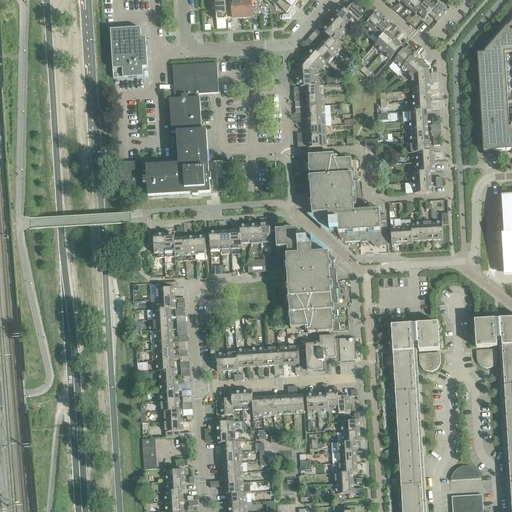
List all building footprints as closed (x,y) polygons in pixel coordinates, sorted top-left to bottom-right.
[(211,0),(212,9),(215,9),(216,21),(227,20),(226,19),(225,0),(211,0)] [(241,0),(225,0),(226,19),(232,18),(232,20),(242,19),(241,0)] [(257,0),(241,0),(242,19),(252,19),(252,17),(259,17),(257,0)] [(298,0),(279,0),(276,4),(286,14),(293,4),(294,5),(298,0)] [(400,2),(408,8),(414,0),(401,0),(400,2)] [(416,15),(417,13),(427,2),(427,1),(425,0),(414,0),(408,8),(416,15)] [(417,13),(425,20),(428,16),(437,23),(448,11),(439,3),(436,6),(428,0),(427,1),(427,2),(417,13)] [(334,16),(336,18),(348,28),(348,27),(354,20),(358,23),(365,14),(353,3),(345,12),(341,8),(334,16)] [(364,27),(371,34),(383,21),(375,14),(364,27)] [(336,18),(329,25),(343,37),(350,29),(348,27),(348,28),(336,18)] [(371,34),(379,41),(386,33),(390,30),(391,28),(383,21),(371,34)] [(511,22),(484,53),(485,55),(477,55),(483,153),(511,151),(511,22)] [(322,33),(328,38),(336,45),(336,44),(343,37),(329,25),(322,33)] [(141,38),(140,29),(110,30),(113,73),(113,80),(143,78),(143,68),(147,68),(146,38),(141,38)] [(374,46),(382,53),(394,40),(386,33),(379,41),(374,46)] [(317,42),(321,45),(335,57),(341,49),(336,44),(336,45),(328,38),(325,41),(321,37),(317,42)] [(394,40),(382,53),(390,60),(402,47),(394,40)] [(321,45),(315,53),(314,53),(326,63),(328,65),(335,57),(321,45)] [(393,63),(401,70),(413,56),(405,49),(393,63)] [(304,57),(296,66),(317,73),(326,63),(314,53),(315,53),(313,51),(306,59),(304,57)] [(401,70),(411,79),(431,69),(422,61),(420,63),(413,56),(401,70)] [(119,164),(120,179),(121,194),(147,192),(148,197),(224,192),(223,162),(208,163),(206,131),(201,131),(199,95),(218,94),(217,64),(172,67),(174,100),(169,101),(171,134),(176,134),(178,160),(173,161),(173,165),(142,167),(142,162),(119,164)] [(300,88),(305,88),(318,87),(317,73),(296,66),(297,78),(299,78),(300,88)] [(411,79),(412,92),(430,91),(429,81),(432,81),(431,69),(411,79)] [(376,83),(382,88),(387,84),(380,78),(376,83)] [(305,88),(305,98),(323,97),(323,86),(318,87),(305,88)] [(411,101),(411,103),(430,101),(430,91),(412,92),(412,101),(411,101)] [(305,98),(306,108),(324,107),(323,97),(305,98)] [(413,104),(413,112),(413,113),(426,112),(431,112),(430,101),(411,103),(411,104),(413,104)] [(306,108),(307,118),(324,117),(324,107),(306,108)] [(407,122),(407,123),(427,122),(426,112),(413,113),(413,112),(408,113),(409,122),(407,122)] [(307,118),(307,128),(325,127),(324,117),(307,118)] [(409,124),(410,133),(427,132),(427,122),(407,123),(407,124),(409,124)] [(307,128),(308,139),(326,137),(325,127),(307,128)] [(408,142),(409,144),(428,142),(427,132),(410,133),(410,142),(408,142)] [(326,137),(308,139),(309,149),(326,148),(326,137)] [(411,154),(416,154),(416,153),(429,153),(429,152),(428,142),(409,144),(409,145),(410,145),(411,154)] [(415,162),(415,164),(434,162),(433,152),(429,152),(429,153),(416,153),(416,154),(416,162),(415,162)] [(308,157),(311,194),(312,215),(316,215),(321,220),(321,222),(321,224),(322,226),(323,228),(325,229),(327,230),(329,231),(337,231),(338,235),(340,238),(346,243),(369,242),(369,241),(374,241),(378,244),(381,244),(381,246),(388,246),(386,216),(380,216),(379,213),(354,215),(353,212),(354,212),(351,160),(334,162),(334,156),(308,157)] [(416,165),(417,173),(417,174),(430,173),(435,173),(434,162),(415,164),(415,165),(416,165)] [(411,183),(411,184),(431,183),(430,173),(417,174),(417,173),(412,174),(413,183),(411,183)] [(431,183),(411,184),(411,185),(413,185),(413,195),(431,194),(431,183)] [(511,197),(499,198),(504,276),(511,275),(511,197)] [(442,223),(431,223),(432,241),(443,241),(442,226),(448,226),(447,214),(441,214),(442,223)] [(431,223),(421,224),(422,242),(432,241),(431,223)] [(411,225),(411,227),(412,242),(422,242),(421,224),(411,225)] [(270,225),(260,226),(261,244),(271,243),(270,225)] [(260,226),(250,227),(251,245),(261,244),(260,226)] [(239,227),(239,232),(240,232),(240,245),(241,245),(251,245),(250,227),(239,227)] [(411,227),(401,228),(402,245),(412,245),(412,242),(411,227)] [(402,245),(401,228),(390,228),(391,246),(402,245)] [(277,249),(286,249),(286,251),(288,252),(288,256),(286,256),(291,329),(308,328),(308,334),(336,333),(336,323),(333,324),(332,317),(335,317),(335,311),(332,312),(331,305),(335,305),(334,290),(330,291),(330,284),(333,284),(332,269),(329,270),(329,263),(333,263),(335,260),(328,254),(324,250),(323,249),(322,247),(320,246),(317,246),(315,247),(307,239),(306,236),(298,237),(297,230),(275,231),(277,249)] [(239,232),(230,233),(231,251),(231,255),(237,255),(237,250),(241,250),(241,245),(240,245),(240,232),(239,232)] [(220,251),(220,233),(209,234),(210,257),(217,256),(217,251),(220,251)] [(230,233),(220,233),(220,251),(221,256),(227,255),(227,251),(231,251),(230,233)] [(169,258),(175,258),(174,240),(174,235),(163,236),(165,253),(168,253),(169,258)] [(165,258),(165,253),(163,236),(153,236),(154,254),(158,254),(158,259),(165,258)] [(205,238),(194,239),(195,256),(200,256),(200,261),(206,261),(205,238)] [(174,240),(175,258),(179,257),(179,262),(185,262),(185,257),(184,239),(174,240)] [(194,239),(184,239),(185,257),(189,257),(189,262),(196,261),(195,256),(194,239)] [(222,266),(214,267),(215,275),(223,274),(222,266)] [(156,284),(157,300),(175,299),(174,289),(178,289),(177,283),(156,284)] [(157,300),(157,310),(157,311),(170,310),(171,310),(175,310),(175,299),(157,300)] [(153,311),(153,321),(171,320),(171,310),(170,310),(157,311),(157,310),(153,311)] [(511,511),(511,318),(500,320),(506,425),(511,511)] [(153,321),(154,331),(172,330),(171,320),(153,321)] [(474,321),(476,348),(497,347),(495,320),(474,321)] [(417,325),(418,352),(439,351),(438,323),(417,325)] [(391,326),(399,463),(402,511),(423,511),(412,325),(391,326)] [(154,331),(155,341),(172,340),(172,330),(154,331)] [(306,365),(307,372),(322,371),(321,362),(324,362),(324,359),(340,358),(340,362),(355,361),(354,339),(335,340),(334,337),(319,338),(320,344),(305,345),(305,349),(301,350),(302,352),(306,352),(306,359),(302,359),(302,362),(306,361),(306,363),(302,363),(303,366),(306,365)] [(155,341),(155,351),(173,350),(172,340),(155,341)] [(298,347),(287,348),(289,366),(299,365),(298,347)] [(277,348),(267,349),(268,367),(279,366),(277,348)] [(287,348),(277,348),(279,366),(289,366),(287,348)] [(267,349),(257,350),(258,368),(268,367),(267,349)] [(155,351),(156,362),(174,361),(173,350),(155,351)] [(236,351),(236,354),(237,354),(238,369),(248,368),(247,350),(236,351)] [(257,350),(247,350),(248,368),(258,368),(257,350)] [(498,359),(498,358),(497,350),(476,351),(477,359),(477,360),(477,361),(477,362),(478,363),(478,364),(479,365),(480,366),(481,366),(481,367),(482,368),(483,368),(484,368),(486,369),(487,369),(488,369),(490,368),(491,368),(492,368),(493,367),(494,366),(495,366),(495,365),(496,364),(496,363),(497,362),(497,361),(497,360),(498,359)] [(228,372),(227,354),(216,355),(216,351),(210,351),(211,363),(217,363),(217,372),(228,372)] [(237,354),(236,354),(227,354),(228,372),(238,371),(238,369),(237,354)] [(440,361),(440,357),(440,354),(419,355),(419,362),(419,363),(419,364),(420,365),(420,366),(421,367),(421,368),(422,369),(423,370),(424,371),(425,371),(426,371),(427,372),(428,372),(430,372),(431,372),(432,372),(433,371),(434,371),(435,370),(436,370),(437,369),(438,368),(438,367),(439,366),(439,365),(440,364),(440,363),(440,362),(440,361)] [(156,372),(159,372),(174,371),(174,370),(174,361),(156,362),(156,372)] [(147,363),(137,364),(138,372),(148,372),(147,363)] [(159,372),(160,382),(177,381),(177,370),(174,370),(174,371),(159,372)] [(160,382),(160,392),(178,391),(177,381),(160,382)] [(160,392),(161,402),(179,401),(178,391),(160,392)] [(242,411),(252,410),(253,410),(252,400),(252,392),(241,393),(242,411)] [(328,410),(338,409),(337,397),(338,397),(337,392),(326,392),(326,395),(327,395),(328,410)] [(233,411),(242,411),(241,393),(231,394),(231,399),(232,399),(233,411)] [(307,414),(318,413),(317,395),(306,396),(307,414)] [(328,412),(328,410),(327,395),(326,395),(317,395),(318,413),(328,412)] [(303,396),(293,397),(294,415),(304,414),(303,396)] [(337,397),(338,409),(338,414),(350,413),(349,396),(338,397),(337,397)] [(293,397),(282,398),(283,416),(294,415),(293,397)] [(272,398),(262,399),(263,417),(273,416),(272,398)] [(282,398),(272,398),(273,416),(283,416),(282,398)] [(233,415),(233,411),(232,399),(231,399),(220,400),(221,416),(233,415)] [(253,410),(252,410),(253,417),(263,417),(262,399),(252,400),(253,410)] [(161,413),(164,413),(164,412),(179,411),(179,401),(161,402),(161,413)] [(164,413),(164,422),(182,421),(182,411),(179,411),(164,412),(164,413)] [(182,421),(164,422),(165,438),(180,438),(180,441),(192,440),(192,434),(180,434),(179,432),(183,432),(182,421)] [(341,423),(342,433),(359,432),(359,422),(341,423)] [(216,424),(217,434),(235,433),(234,423),(216,424)] [(342,433),(342,443),(342,444),(355,443),(360,443),(359,432),(342,433)] [(218,445),(223,444),(236,443),(235,433),(217,434),(218,445)] [(223,444),(223,454),(241,453),(240,442),(236,443),(223,444)] [(332,454),(338,454),(356,453),(355,443),(342,444),(342,443),(338,444),(332,444),(332,454)] [(223,454),(224,464),(242,463),(241,453),(223,454)] [(338,454),(339,464),(356,463),(356,453),(338,454)] [(224,464),(225,475),(242,474),(242,463),(224,464)] [(339,464),(339,474),(339,475),(352,474),(357,474),(356,463),(339,464)] [(451,480),(451,482),(481,480),(481,478),(480,477),(480,476),(479,475),(478,473),(478,472),(477,471),(476,470),(474,470),(473,469),(472,468),(471,468),(469,467),(468,467),(467,467),(465,467),(463,467),(462,467),(461,468),(459,468),(458,469),(457,470),(456,471),(455,472),(454,473),(453,474),(452,475),(452,476),(451,477),(451,479),(451,480)] [(166,472),(166,483),(184,481),(183,471),(166,472)] [(225,475),(225,485),(243,484),(242,474),(225,475)] [(335,474),(335,485),(353,484),(352,474),(339,475),(339,474),(335,474)] [(166,483),(167,492),(167,493),(182,492),(185,492),(184,481),(166,483)] [(226,495),(228,495),(243,494),(243,493),(243,484),(225,485),(226,495)] [(353,484),(335,485),(336,495),(332,495),(333,502),(345,501),(344,495),(353,494),(353,484)] [(164,493),(165,503),(183,502),(182,492),(167,493),(167,492),(164,493)] [(228,495),(229,505),(246,504),(246,493),(243,493),(243,494),(228,495)] [(451,498),(452,511),(483,511),(482,496),(451,498)] [(165,503),(165,511),(183,511),(183,502),(165,503)]
